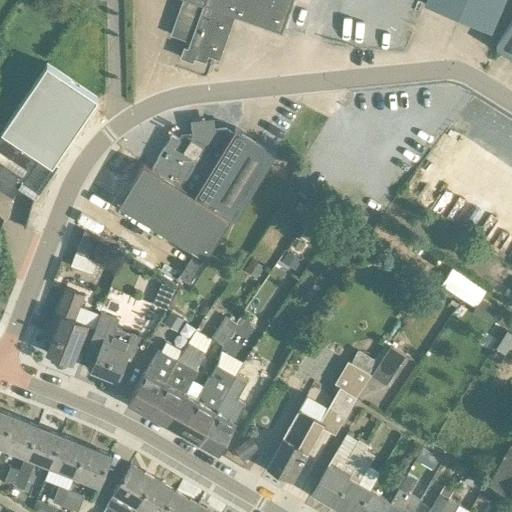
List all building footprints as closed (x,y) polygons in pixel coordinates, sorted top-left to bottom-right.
[(182,0),(169,37),(189,44),(185,55),(205,61),(208,55),(219,59),(234,15),(281,31),(291,0),(182,0)] [(490,32),(503,0),(425,0),(424,4),(490,32)] [(511,57),(511,19),(495,47),(511,57)] [(34,198),(57,164),(54,161),(97,98),(46,63),(0,130),(0,189),(11,197),(18,187),(34,198)] [(155,162),(151,168),(231,216),(235,218),(275,152),(256,140),(238,129),(235,127),(232,132),(225,128),(215,129),(204,130),(203,131),(192,132),(181,133),(178,138),(172,135),(171,134),(155,162)] [(285,175),(293,160),(279,153),(271,168),(285,175)] [(206,256),(231,216),(151,168),(143,164),(117,206),(206,256)] [(306,205),(300,202),(296,209),(302,212),(306,205)] [(102,242),(84,230),(76,251),(96,259),(102,242)] [(282,261),(295,270),(302,260),(288,251),(282,261)] [(264,266),(251,258),(244,270),(257,278),(264,266)] [(87,323),(75,318),(84,296),(64,288),(52,320),(47,317),(41,334),(46,336),(45,339),(50,341),(46,352),(72,362),(87,323)] [(497,310),(480,298),(472,310),(489,321),(497,310)] [(117,382),(120,376),(118,375),(134,334),(113,326),(116,319),(99,313),(89,339),(100,343),(90,368),(108,376),(108,378),(117,382)] [(222,344),(236,322),(226,316),(212,337),(222,344)] [(166,325),(177,331),(182,323),(171,317),(166,325)] [(511,334),(506,330),(495,347),(505,353),(510,345),(511,346),(511,334)] [(174,427),(191,395),(184,391),(207,352),(188,341),(178,360),(148,412),(174,427)] [(371,374),(389,347),(385,345),(375,359),(358,349),(351,362),(371,374)] [(389,347),(371,374),(386,385),(406,355),(391,345),(389,347)] [(148,412),(178,360),(157,349),(145,370),(144,369),(126,401),(148,412)] [(344,415),(371,374),(351,362),(348,360),(335,384),(340,386),(320,421),(299,408),(267,466),(288,478),(293,469),(297,471),(322,426),(335,434),(345,415),(344,415)] [(197,440),(237,375),(217,364),(197,398),(191,395),(174,427),(197,440)] [(237,375),(197,440),(219,452),(246,403),(238,398),(247,381),(246,380),(249,374),(240,369),(237,375)] [(314,384),(310,391),(328,402),(332,396),(314,384)] [(0,446),(1,447),(13,417),(0,411),(0,446)] [(1,447),(25,457),(26,457),(39,427),(13,417),(1,447)] [(49,467),(62,436),(39,427),(26,457),(21,471),(14,486),(24,490),(35,462),(49,467)] [(332,504),(366,450),(365,449),(368,444),(358,438),(358,439),(346,433),(328,463),(311,492),(332,504)] [(69,488),(73,476),(85,445),(62,436),(49,467),(45,479),(69,488)] [(243,461),(260,449),(252,436),(235,448),(243,461)] [(511,443),(487,482),(491,484),(486,490),(497,497),(501,491),(507,494),(507,495),(511,498),(511,443)] [(85,445),(73,476),(98,486),(110,455),(85,445)] [(431,464),(436,456),(424,448),(419,457),(431,464)] [(346,511),(356,511),(371,488),(359,481),(375,455),(366,450),(332,504),(346,511)] [(130,465),(115,491),(138,504),(153,479),(130,465)] [(14,486),(21,471),(10,466),(4,482),(14,486)] [(399,488),(407,474),(398,468),(389,483),(399,488)] [(474,488),(479,478),(467,471),(462,481),(474,488)] [(412,511),(420,499),(409,492),(417,479),(407,474),(399,488),(391,500),(384,511),(412,511)] [(163,511),(175,492),(153,479),(138,504),(133,511),(163,511)] [(440,493),(448,498),(453,490),(444,485),(440,493)] [(78,511),(84,496),(58,486),(52,501),(78,511)] [(356,511),(384,511),(391,500),(371,488),(356,511)] [(163,511),(193,511),(198,505),(175,492),(163,511)] [(441,511),(450,499),(448,498),(440,493),(438,492),(426,511),(441,511)] [(31,511),(56,511),(58,508),(37,499),(31,511)] [(453,511),(459,504),(450,499),(441,511),(453,511)]
